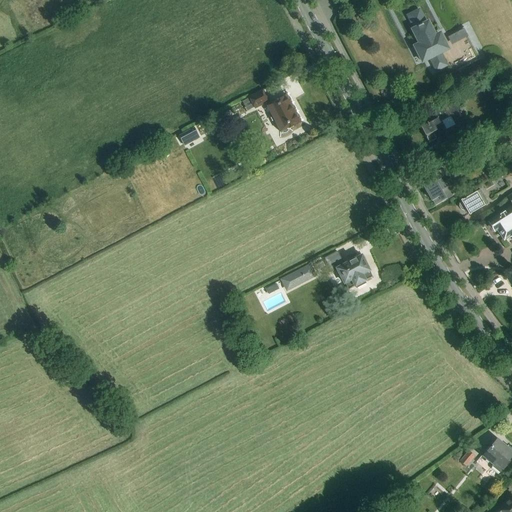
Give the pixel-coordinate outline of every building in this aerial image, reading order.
[(419,44),(414,47),(422,62),(424,61),(425,62),(431,59),(435,68),(445,64),(440,54),(446,52),(445,50),(447,49),(440,34),(435,37),(427,21),(424,23),(419,13),(409,18),(414,28),(412,29),(419,44)] [(263,91),(249,98),(255,108),(265,103),(271,114),(270,117),(272,122),(274,122),(280,132),(299,122),(285,96),(270,104),(263,91)] [(449,137),(441,122),(439,123),(438,121),(450,115),(452,121),(462,116),(454,102),(433,113),(435,118),(421,126),(419,125),(421,133),(423,133),(425,138),(426,138),(428,143),(439,137),(441,141),(449,137)] [(194,129),(179,137),(184,147),(200,139),(194,129)] [(454,145),(442,153),(446,159),(458,152),(454,145)] [(479,146),(470,152),(473,157),(482,151),(479,146)] [(473,157),(470,152),(469,151),(455,160),(460,168),(474,160),(473,157)] [(431,201),(432,200),(435,205),(444,199),(445,200),(456,193),(443,169),(431,176),(432,178),(421,184),(431,201)] [(488,204),(486,201),(488,200),(487,197),(485,199),(480,190),(476,192),(474,188),(463,194),(465,199),(461,201),(462,203),(459,204),(459,206),(461,210),(463,210),(466,209),(469,215),(488,204)] [(494,230),(495,231),(497,230),(503,240),(510,236),(511,239),(511,207),(489,222),(490,224),(485,226),(490,233),(494,230)] [(356,286),(357,289),(367,284),(365,281),(373,277),(362,256),(344,266),(338,253),(324,260),(331,272),(337,269),(348,290),(356,286)] [(310,263),(280,279),(286,292),(317,276),(310,263)] [(268,309),(287,301),(283,292),(264,300),(268,309)] [(511,455),(511,452),(511,451),(511,449),(508,446),(506,448),(497,441),(493,446),(492,445),(486,453),(487,455),(484,458),(494,465),(492,467),(500,473),(503,469),(509,462),(507,461),(511,455)] [(468,452),(459,462),(466,468),(475,457),(468,452)] [(414,494),(407,501),(412,505),(418,497),(414,494)] [(498,507),(492,511),(511,511),(511,496),(499,509),(498,507)]
